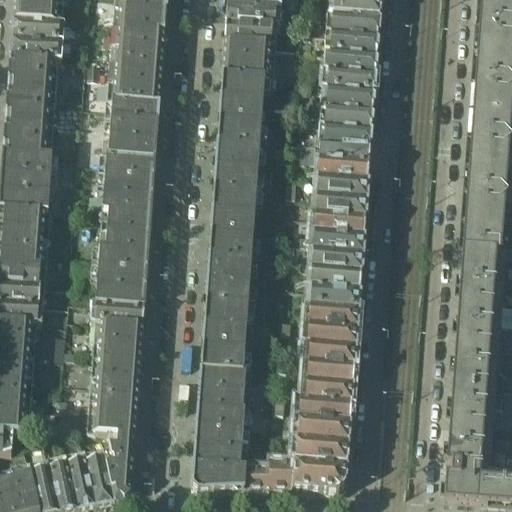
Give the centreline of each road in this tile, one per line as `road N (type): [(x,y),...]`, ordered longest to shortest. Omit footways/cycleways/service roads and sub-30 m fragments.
road 1 (residential): [(414,511),(453,0)]
road 2 (residential): [(399,0),(363,511)]
road 3 (residential): [(160,511),(196,0)]
